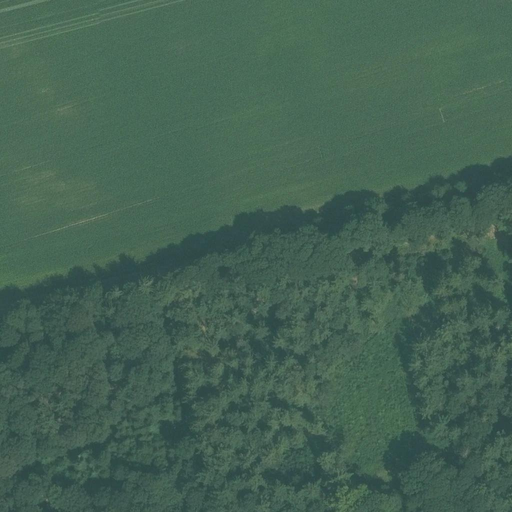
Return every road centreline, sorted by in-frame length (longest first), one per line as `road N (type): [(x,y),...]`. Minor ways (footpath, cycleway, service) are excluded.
road 1 (unclassified): [(0,309),(511,183)]
road 2 (track): [(213,511),(157,267)]
road 3 (track): [(511,422),(313,511)]
